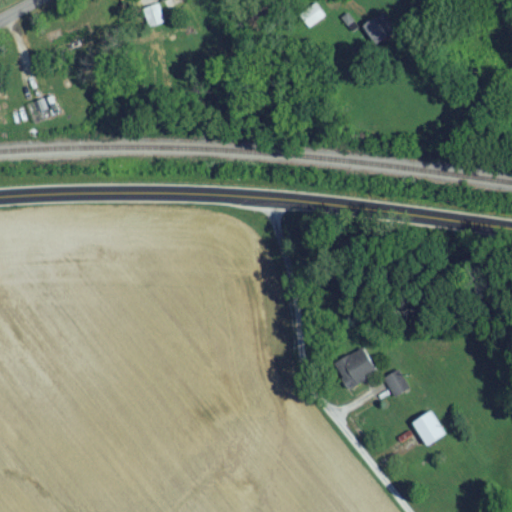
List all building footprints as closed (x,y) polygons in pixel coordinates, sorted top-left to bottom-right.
[(310,31),(324,24),(317,10),(303,17),(310,31)] [(149,18),(153,31),(164,28),(159,14),(149,18)] [(362,32),(374,53),(397,40),(385,19),(362,32)] [(93,51),(87,32),(61,40),(60,36),(48,40),(55,63),(93,51)] [(362,388),(377,376),(365,361),(358,367),(361,372),(354,378),(362,388)] [(412,396),(401,376),(385,385),(397,405),(412,396)] [(413,430),(428,453),(448,441),(433,417),(413,430)]
